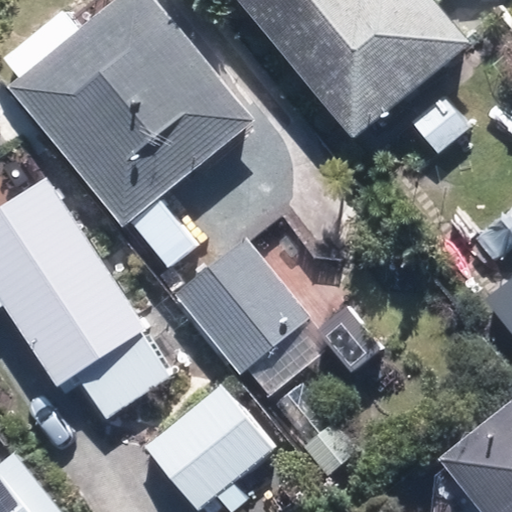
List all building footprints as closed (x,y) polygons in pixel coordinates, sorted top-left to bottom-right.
[(32,87),(142,227),(276,119),(180,0),(105,0),(89,13),(104,31),(32,87)] [(264,0),(376,139),(498,40),(465,0),(264,0)] [(511,79),(508,75),(478,101),(511,138),(511,79)] [(93,375),(120,417),(186,375),(157,332),(164,328),(66,177),(0,219),(0,268),(76,386),(93,375)] [(193,294),(258,374),(327,317),(262,238),(193,294)] [(285,405),(340,473),(369,451),(314,382),(285,405)] [(511,419),(467,456),(511,511),(511,419)] [(232,486),(253,511),(329,511),(334,508),(283,445),(232,486)] [(76,511),(51,481),(33,495),(9,465),(0,472),(0,511),(76,511)]
